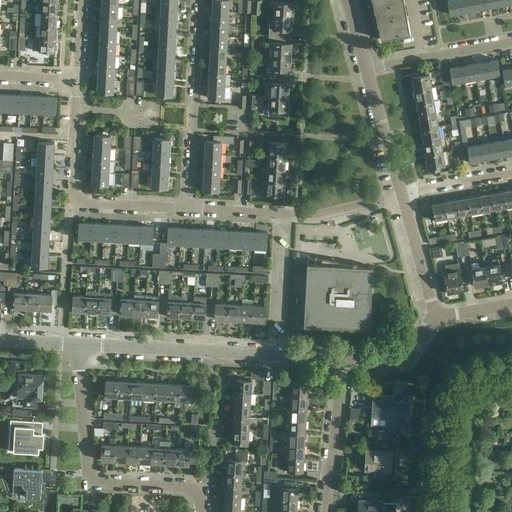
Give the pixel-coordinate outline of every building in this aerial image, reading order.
[(161,0),(161,8),(177,9),(177,0),(161,0)] [(213,0),(213,11),(228,12),(229,0),(213,0)] [(372,0),(375,12),(378,26),(381,39),(411,34),(408,19),(404,20),(400,0),(372,0)] [(447,0),(448,3),(450,14),(462,12),(459,0),(447,0)] [(471,0),(459,0),(462,12),(473,10),(471,0)] [(484,0),(471,0),(473,10),(485,8),(484,0)] [(42,1),(41,13),(57,14),(58,2),(42,1)] [(273,15),(293,16),(294,2),(270,1),(270,7),(274,7),(273,15)] [(117,18),(118,6),(102,5),(101,18),(117,18)] [(161,8),(161,20),(176,21),(177,9),(161,8)] [(228,24),(228,12),(213,11),(212,23),(228,24)] [(41,13),(40,26),(56,26),(57,14),(41,13)] [(293,16),(273,15),(273,23),(269,23),(269,35),(283,36),(283,29),(293,30),(293,16)] [(116,31),(117,18),(101,18),(101,30),(116,31)] [(161,20),(160,33),(175,33),(176,21),(161,20)] [(227,36),(228,24),(212,23),(212,35),(227,36)] [(40,26),(40,38),(56,39),(56,26),(40,26)] [(116,43),(116,31),(101,30),(100,42),(116,43)] [(160,33),(159,45),(175,46),(175,33),(160,33)] [(227,49),(227,36),(212,35),(211,48),(227,49)] [(271,55),(291,56),(292,43),(282,42),(283,36),(269,35),(268,47),(272,47),(271,55)] [(56,39),(40,38),(39,51),(55,52),(56,39)] [(115,55),(116,43),(100,42),(99,55),(115,55)] [(159,45),(159,57),(174,58),(175,46),(159,45)] [(226,61),(227,49),(211,48),(210,60),(226,61)] [(114,68),(115,55),(99,55),(99,67),(114,68)] [(291,56),(271,55),(271,63),(267,63),(267,75),(281,76),(281,70),(291,70),(291,56)] [(159,57),(158,70),(173,71),(174,58),(159,57)] [(485,62),(487,76),(500,74),(497,59),(485,62)] [(225,73),(226,61),(210,60),(210,72),(225,73)] [(476,78),(487,76),(485,62),(473,64),(476,78)] [(464,80),(476,78),(473,64),(461,66),(464,80)] [(464,80),(461,66),(449,68),(451,82),(464,80)] [(114,80),(114,68),(99,67),(98,79),(114,80)] [(511,83),(511,68),(502,70),(504,85),(511,83)] [(443,85),(448,84),(449,84),(446,69),(440,70),(443,85)] [(173,83),(173,71),(158,70),(157,82),(173,83)] [(225,86),(225,73),(210,72),(209,85),(225,86)] [(414,90),(431,87),(429,74),(412,77),(414,90)] [(281,76),(267,75),(266,87),(270,88),(269,95),(289,96),(290,83),(280,83),(281,76)] [(114,80),(98,79),(97,92),(113,93),(114,80)] [(173,83),(157,82),(156,95),(172,96),(173,83)] [(225,86),(209,85),(208,98),(224,98),(225,86)] [(433,100),(431,87),(414,90),(416,103),(433,100)] [(19,95),(7,94),(6,110),(18,111),(19,95)] [(32,96),(19,95),(18,111),(31,112),(32,96)] [(289,96),(269,95),(269,103),(265,103),(265,109),(268,109),(267,115),(283,116),(283,115),(282,115),(282,110),(288,110),(289,96)] [(44,96),(32,96),(31,112),(43,112),(44,96)] [(44,96),(43,112),(56,113),(57,97),(44,96)] [(435,112),(433,100),(416,103),(418,116),(435,112)] [(438,125),(435,112),(418,116),(421,128),(438,125)] [(421,128),(423,141),(440,138),(438,125),(421,128)] [(94,147),(110,148),(111,135),(95,134),(94,147)] [(221,153),(221,142),(234,143),(234,136),(213,135),(213,140),(206,140),(205,152),(221,153)] [(153,150),(169,151),(170,138),(154,137),(153,150)] [(442,151),(440,138),(423,141),(425,154),(442,151)] [(505,155),(511,153),(511,138),(502,140),(505,155)] [(502,140),(491,142),(493,157),(505,155),(502,140)] [(269,154),(286,155),(287,142),(270,141),(269,154)] [(3,159),(13,160),(14,143),(4,142),(3,159)] [(38,154),(54,155),(54,142),(38,142),(38,154)] [(482,159),(493,157),(491,142),(479,144),(482,159)] [(482,159),(479,144),(467,146),(470,161),(482,159)] [(94,147),(94,159),(109,160),(110,148),(94,147)] [(168,163),(169,151),(153,150),(153,162),(168,163)] [(445,164),(442,151),(425,154),(427,167),(429,167),(430,172),(440,170),(439,165),(445,164)] [(205,152),(204,165),(220,166),(221,153),(205,152)] [(53,168),(54,155),(38,154),(37,167),(53,168)] [(269,154),(268,168),(285,168),(286,155),(269,154)] [(109,172),(109,160),(94,159),(93,171),(109,172)] [(168,175),(168,163),(153,162),(152,175),(168,175)] [(219,178),(220,166),(204,165),(204,177),(219,178)] [(52,180),(53,168),(37,167),(36,179),(52,180)] [(285,181),(285,168),(268,168),(267,180),(285,181)] [(109,172),(93,171),(92,184),(108,185),(109,172)] [(168,175),(152,175),(151,187),(167,188),(168,175)] [(219,178),(204,177),(203,190),(219,191),(219,178)] [(52,192),(52,180),(36,179),(36,191),(52,192)] [(244,179),(244,192),(251,193),(252,180),(244,179)] [(285,181),(267,180),(267,194),(284,195),(285,181)] [(506,207),(511,206),(511,189),(503,191),(506,207)] [(51,204),(52,192),(36,191),(35,204),(51,204)] [(503,191),(491,193),(494,209),(506,207),(503,191)] [(491,193),(480,195),(482,211),(494,209),(491,193)] [(480,195),(468,198),(471,213),(482,211),(480,195)] [(468,198),(456,200),(459,215),(471,213),(468,198)] [(447,217),(448,217),(459,215),(456,200),(444,202),(447,217)] [(447,217),(444,202),(432,204),(435,219),(447,217)] [(50,217),(51,204),(35,204),(35,216),(50,217)] [(50,229),(50,217),(35,216),(34,229),(50,229)] [(91,239),(92,223),(79,223),(78,239),(91,239)] [(104,224),(92,223),(91,239),(103,240),(104,224)] [(103,240),(115,241),(116,225),(104,224),(103,240)] [(115,241),(128,241),(129,225),(116,225),(115,241)] [(128,241),(140,242),(141,226),(129,225),(128,241)] [(141,226),(140,242),(153,242),(154,227),(141,226)] [(180,244),(181,228),(168,227),(167,243),(180,244)] [(193,229),(181,228),(180,244),(192,245),(193,229)] [(49,242),(50,229),(34,229),(33,241),(49,242)] [(192,245),(205,245),(206,229),(193,229),(192,245)] [(205,245),(217,246),(218,230),(206,229),(205,245)] [(217,246),(229,246),(230,231),(218,230),(217,246)] [(229,246),(242,247),(243,231),(230,231),(229,246)] [(242,247),(254,248),(255,232),(243,231),(242,247)] [(254,248),(267,248),(268,232),(255,232),(254,248)] [(450,234),(438,236),(438,237),(428,239),(429,244),(439,242),(451,240),(450,234)] [(503,248),(503,249),(509,248),(506,234),(500,235),(503,248)] [(503,249),(503,248),(500,235),(494,236),(497,250),(503,249)] [(48,254),(49,248),(49,242),(33,241),(33,253),(48,254)] [(462,248),(464,256),(469,255),(467,241),(461,242),(462,248)] [(464,256),(462,248),(461,242),(455,243),(458,257),(464,256)] [(441,246),(431,248),(433,258),(443,256),(442,253),(441,246)] [(48,254),(33,253),(32,266),(48,267),(48,254)] [(485,266),(489,284),(503,282),(498,258),(492,259),(493,265),(485,266)] [(446,272),(444,272),(448,293),(463,291),(460,269),(458,262),(445,265),(446,272)] [(489,284),(485,266),(478,267),(477,262),(471,263),(475,287),(489,284)] [(294,263),(294,273),(302,273),(302,263),(294,263)] [(307,263),(304,326),(369,330),(373,267),(307,263)] [(117,281),(117,268),(107,268),(106,273),(111,273),(111,280),(117,281)] [(97,313),(98,293),(99,291),(86,291),(86,296),(85,312),(97,313)] [(26,309),(27,293),(14,292),(14,308),(26,309)] [(39,294),(27,293),(26,309),(39,310),(39,294)] [(110,314),(111,293),(98,293),(97,313),(110,314)] [(58,295),(39,294),(39,310),(51,310),(52,304),(58,304),(58,295)] [(167,317),(180,317),(181,297),(178,296),(177,295),(168,294),(168,301),(167,317)] [(180,317),(192,318),(193,302),(187,302),(187,294),(181,294),(181,297),(180,317)] [(85,312),(86,296),(73,295),(72,311),(85,312)] [(146,295),(134,295),(133,299),(132,315),(145,316),(146,297),(145,297),(146,295)] [(145,316),(157,316),(159,296),(146,295),(145,297),(146,297),(145,316)] [(193,302),(192,318),(205,319),(206,297),(194,296),(193,302)] [(132,315),(133,299),(121,298),(120,314),(132,315)] [(228,320),(228,304),(216,303),(215,320),(228,320)] [(241,305),(228,304),(228,320),(240,321),(241,305)] [(240,321),(252,321),(253,306),(241,305),(240,321)] [(253,306),(252,321),(265,322),(266,306),(253,306)] [(18,389),(18,397),(24,398),(23,407),(35,407),(35,398),(42,399),(42,398),(43,378),(33,377),(33,374),(19,373),(18,389)] [(235,379),(235,392),(251,393),(251,392),(253,392),(254,382),(251,382),(251,380),(235,379)] [(105,396),(118,397),(118,381),(106,380),(105,396)] [(118,397),(130,398),(131,382),(118,381),(118,397)] [(130,398),(143,398),(143,382),(131,382),(130,398)] [(143,398),(155,399),(156,383),(143,382),(143,398)] [(307,396),(308,383),(292,382),(291,395),(307,396)] [(155,399),(167,400),(168,384),(156,383),(155,399)] [(167,400),(174,400),(174,407),(179,407),(180,384),(168,384),(167,400)] [(180,400),(179,407),(184,407),(185,401),(192,401),(192,400),(192,397),(198,397),(197,400),(198,400),(199,386),(193,386),(193,385),(180,384),(180,400)] [(250,405),(251,393),(235,392),(234,404),(250,405)] [(291,395),(290,407),(306,408),(307,396),(291,395)] [(409,403),(392,402),(393,396),(373,395),(372,419),(393,419),(393,423),(408,423),(408,421),(409,403)] [(249,418),(250,405),(234,404),(233,417),(249,418)] [(290,407),(290,420),(306,421),(306,408),(290,407)] [(248,430),(249,418),(233,417),(233,429),(248,430)] [(10,420),(8,451),(9,451),(9,449),(37,451),(37,447),(39,447),(43,448),(44,439),(42,439),(42,433),(41,433),(34,433),(34,432),(34,430),(35,422),(10,420)] [(290,420),(289,432),(305,433),(306,421),(290,420)] [(248,430),(233,429),(232,442),(248,443),(248,430)] [(289,432),(288,445),(304,446),(305,433),(289,432)] [(101,460),(114,461),(115,445),(115,439),(110,438),(110,445),(102,444),(101,460)] [(151,463),(164,464),(165,441),(160,441),(159,448),(152,447),(151,463)] [(164,464),(176,464),(177,448),(170,448),(170,442),(165,441),(164,464)] [(177,448),(176,464),(189,465),(189,463),(195,463),(196,445),(190,445),(190,442),(184,442),(184,449),(177,448)] [(114,461),(127,462),(127,446),(115,445),(114,461)] [(288,457),(290,457),(304,458),(304,449),(304,448),(304,446),(288,445),(288,457)] [(127,462),(139,462),(140,447),(127,446),(127,462)] [(139,462),(151,463),(152,447),(140,447),(139,462)] [(391,451),(366,450),(365,459),(367,459),(367,471),(383,472),(383,474),(383,475),(383,476),(384,477),(385,478),(386,479),(387,479),(389,480),(390,480),(392,479),(393,478),(394,477),(395,476),(395,475),(396,456),(391,455),(391,451)] [(242,472),(243,460),(247,460),(247,453),(235,453),(235,459),(227,459),(226,471),(242,472)] [(304,458),(290,457),(288,457),(282,457),(282,470),(287,470),(287,469),(303,470),(304,458)] [(14,468),(13,482),(22,483),(23,485),(24,487),(26,488),(27,488),(27,497),(41,498),(42,470),(14,468)] [(226,471),(225,484),(241,485),(242,472),(226,471)] [(282,499),(297,500),(298,487),(297,487),(297,484),(283,483),(282,486),(282,499)] [(225,484),(225,496),(241,497),(241,485),(225,484)] [(225,496),(224,509),(240,510),(241,497),(225,496)] [(287,511),(296,511),(297,500),(282,499),(281,511),(287,511)] [(359,500),(357,511),(390,511),(391,503),(382,503),(382,501),(359,500)]
